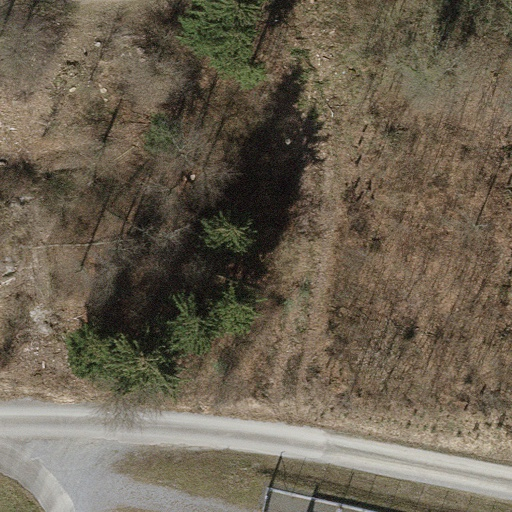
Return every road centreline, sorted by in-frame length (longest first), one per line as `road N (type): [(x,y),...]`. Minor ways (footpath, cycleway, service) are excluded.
road 1 (track): [(511,484),(249,436),(84,422)]
road 2 (track): [(79,485),(206,511)]
